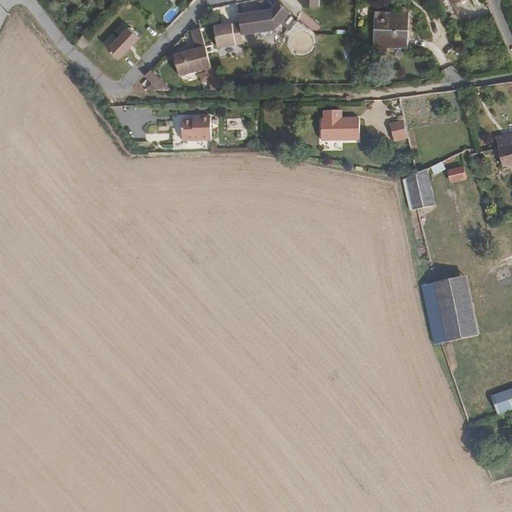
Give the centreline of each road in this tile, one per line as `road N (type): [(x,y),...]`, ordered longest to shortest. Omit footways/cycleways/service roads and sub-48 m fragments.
road 1 (residential): [(362,97),(511,77)]
road 2 (unclassified): [(23,0),(78,66),(118,94)]
road 3 (residential): [(118,94),(207,0)]
